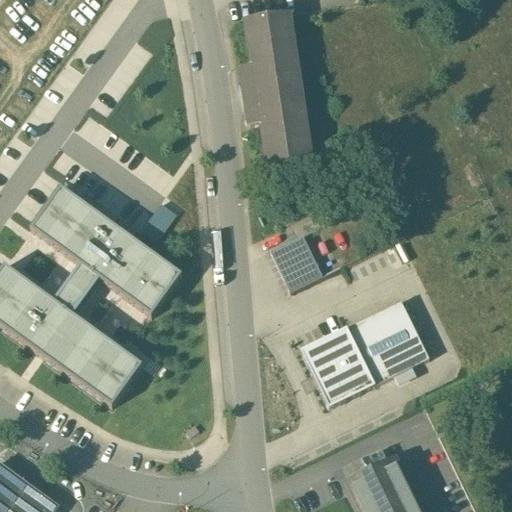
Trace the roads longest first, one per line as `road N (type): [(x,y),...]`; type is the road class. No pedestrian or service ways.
road 1 (unclassified): [(252,492),(230,194),(200,0)]
road 2 (unclassified): [(252,492),(186,493),(97,472),(0,404)]
